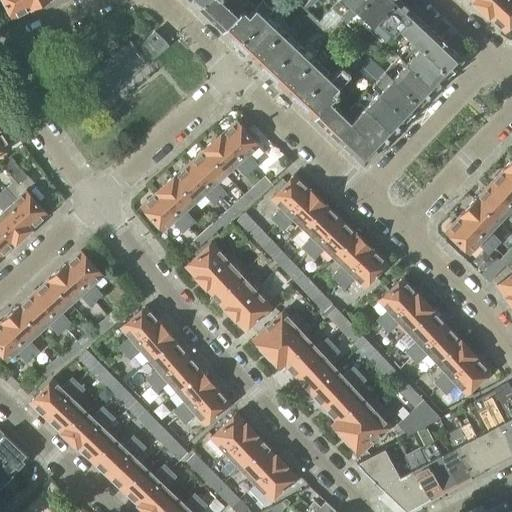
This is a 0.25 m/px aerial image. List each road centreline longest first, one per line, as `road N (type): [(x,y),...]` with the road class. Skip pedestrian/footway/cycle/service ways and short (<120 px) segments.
road 1 (residential): [(93,202),(275,417),(369,511)]
road 2 (residential): [(362,194),(494,55)]
road 3 (residential): [(93,202),(228,74)]
road 4 (residential): [(362,194),(228,74)]
road 5 (residential): [(0,59),(93,202)]
road 6 (residential): [(401,231),(511,114)]
road 7 (residential): [(511,347),(401,231)]
road 8 (residential): [(114,511),(0,402)]
road 9 (residential): [(0,286),(93,202)]
